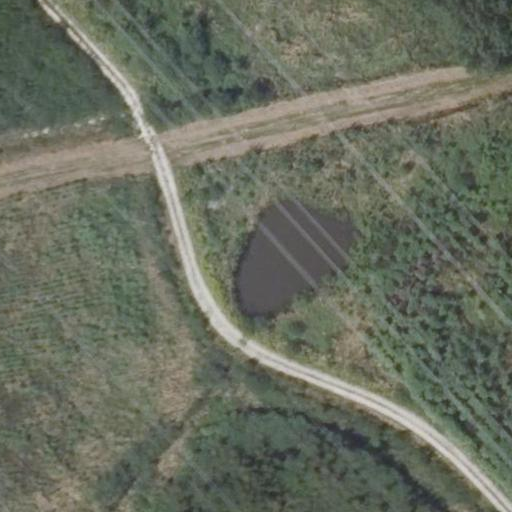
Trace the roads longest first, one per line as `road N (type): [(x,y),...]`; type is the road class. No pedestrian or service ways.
road 1 (track): [(504,511),(463,466),(396,415),(259,360),(213,324),(192,285),(158,160),(113,68),(47,0)]
road 2 (track): [(511,71),(0,179)]
